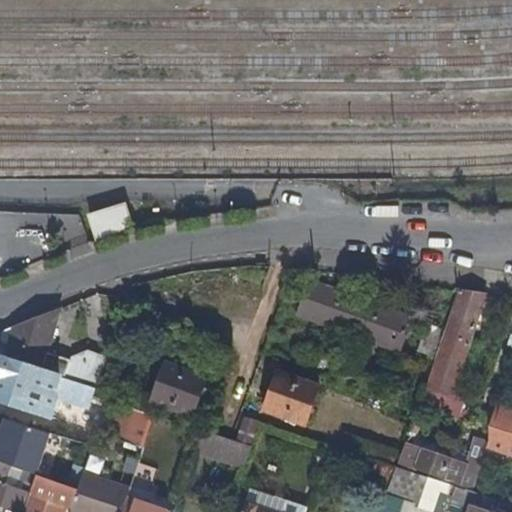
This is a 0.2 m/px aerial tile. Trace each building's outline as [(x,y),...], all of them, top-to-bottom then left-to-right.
[(86,220),(94,245),(130,234),(122,209),(86,220)] [(311,282),(298,315),(398,351),(411,317),(311,282)] [(451,395),(453,389),(485,294),(460,290),(428,386),(427,387),(451,395)] [(45,355),(60,309),(15,327),(9,343),(5,358),(40,371),(95,389),(106,359),(88,353),(84,366),(70,362),(69,363),(45,355)] [(419,351),(434,356),(443,330),(428,325),(419,351)] [(2,341),(9,343),(15,327),(2,331),(0,338),(2,341)] [(275,349),(296,357),(300,347),(279,339),(275,349)] [(300,345),(300,347),(296,357),(295,359),(370,386),(375,371),(300,345)] [(35,387),(40,371),(5,358),(0,358),(0,357),(0,401),(33,413),(41,389),(35,387)] [(183,370),(204,378),(208,367),(187,360),(183,370)] [(204,378),(183,370),(165,364),(150,402),(191,416),(205,378),(204,378)] [(278,372),(264,410),(304,424),(318,386),(278,372)] [(427,387),(428,386),(425,385),(418,406),(457,419),(466,394),(453,389),(451,395),(427,387)] [(511,412),(495,407),(489,425),(489,441),(488,446),(511,454),(511,412)] [(126,408),(115,440),(143,449),(154,416),(126,408)] [(252,443),(258,420),(242,416),(237,439),(252,443)] [(36,474),(50,433),(5,419),(0,432),(0,462),(9,465),(21,469),(36,474)] [(195,449),(243,466),(250,445),(201,431),(195,449)] [(469,453),(484,458),(487,448),(472,443),(469,453)] [(401,465),(458,484),(465,464),(408,445),(401,465)] [(484,458),(469,453),(468,453),(465,464),(458,484),(457,487),(465,490),(473,492),(484,458)] [(382,464),(354,455),(349,469),(364,474),(365,471),(378,475),(382,464)] [(3,484),(9,465),(0,462),(0,503),(19,510),(25,491),(3,484)] [(17,482),(32,487),(36,474),(21,469),(17,482)] [(121,511),(125,502),(129,489),(83,473),(78,488),(75,497),(69,511),(121,511)] [(46,498),(52,480),(36,474),(32,487),(31,490),(24,511),(25,511),(64,511),(66,506),(46,498)] [(59,492),(75,497),(78,488),(62,483),(59,492)] [(441,511),(443,511),(457,511),(461,504),(465,490),(457,487),(450,484),(441,511)] [(174,511),(177,505),(129,489),(125,502),(156,511),(174,511)] [(471,508),(484,511),(493,511),(497,500),(476,493),(473,492),(465,490),(461,504),(471,508)] [(403,511),(407,501),(385,493),(378,511),(403,511)] [(156,511),(125,502),(121,511),(156,511)]
